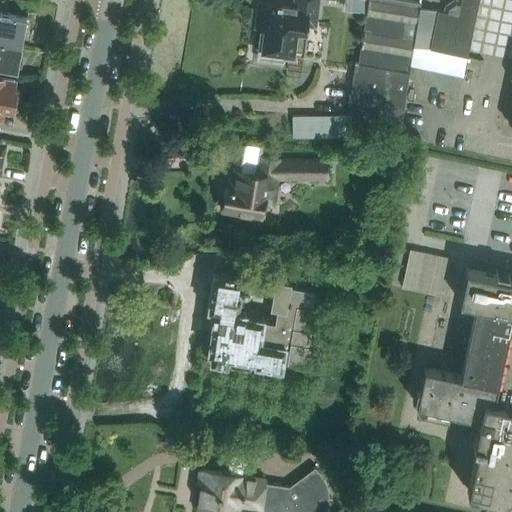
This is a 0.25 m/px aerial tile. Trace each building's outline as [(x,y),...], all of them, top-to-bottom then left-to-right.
[(317,0),(296,0),(295,7),(282,6),(282,2),(265,0),(260,0),(257,28),(265,29),(262,55),(278,57),(278,54),(295,56),(295,54),(304,55),(308,23),(314,24),(317,0)] [(355,62),(354,71),(350,95),(349,95),(349,99),(348,99),(349,110),(348,134),(387,134),(401,133),(402,123),(407,89),(413,45),(419,6),(420,2),(406,0),(368,0),(367,12),(366,13),(363,30),(364,30),(362,45),(360,46),(358,63),(355,62)] [(438,10),(430,49),(467,57),(478,0),(460,0),(458,14),(443,11),(438,10)] [(451,0),(444,5),(443,11),(458,14),(460,0),(451,0)] [(419,6),(413,45),(430,49),(438,10),(419,6)] [(0,42),(21,46),(26,17),(9,15),(9,13),(0,11),(0,42)] [(0,67),(17,70),(17,68),(21,68),(23,56),(19,55),(20,53),(21,46),(0,42),(0,67)] [(14,93),(15,89),(15,88),(12,88),(13,80),(4,79),(0,78),(0,114),(1,115),(3,107),(11,108),(12,104),(15,104),(17,94),(14,93)] [(339,135),(339,114),(292,115),(292,135),(339,135)] [(423,140),(411,137),(409,146),(421,149),(423,140)] [(338,149),(338,162),(359,162),(359,149),(338,149)] [(225,186),(222,209),(261,215),(262,206),(263,204),(273,205),(277,178),(327,178),(327,159),(283,159),(259,155),(256,174),(233,170),(232,169),(229,187),(225,186)] [(410,249),(402,287),(440,295),(448,257),(410,249)] [(326,290),(326,289),(329,270),(294,264),(291,280),(274,277),(269,306),(276,307),(273,320),(264,319),(265,316),(247,313),(248,309),(238,308),(241,291),(245,292),(249,289),(250,285),(247,281),(243,281),(243,277),(214,272),(207,308),(214,310),(212,324),(207,352),(211,353),(210,360),(226,362),(230,368),(249,371),(255,363),(256,363),(256,364),(257,364),(257,365),(259,369),(274,371),(278,368),(278,369),(279,369),(279,368),(281,366),(283,357),(286,357),(286,359),(306,362),(310,341),(308,341),(310,327),(309,327),(312,305),(311,305),(313,288),(326,290)] [(511,278),(508,278),(508,274),(496,271),(495,275),(466,269),(459,301),(476,305),(461,375),(424,367),(416,405),(479,418),(474,440),(473,440),(472,445),(478,446),(468,491),(485,495),(483,502),(483,503),(490,505),(493,505),(493,504),(493,503),(494,497),(511,500),(511,495),(511,278)] [(265,479),(245,476),(248,455),(230,451),(227,473),(204,469),(203,470),(199,471),(197,482),(201,484),(197,511),(204,511),(232,511),(234,503),(237,501),(259,505),(262,511),(324,511),(326,509),(328,503),(329,498),(329,493),(328,487),(326,483),(324,477),(321,473),(317,469),(314,467),(288,486),(264,483),(265,479)]
